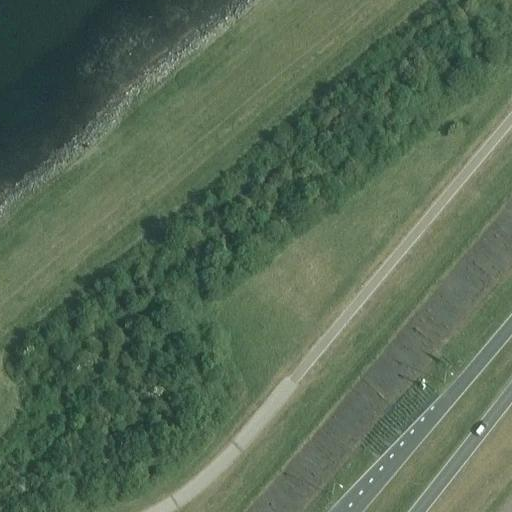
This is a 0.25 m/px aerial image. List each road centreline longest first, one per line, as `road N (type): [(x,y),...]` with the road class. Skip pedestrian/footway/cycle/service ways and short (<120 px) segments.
road 1 (trunk): [(511,323),(354,511)]
road 2 (trunk): [(419,511),(511,392)]
